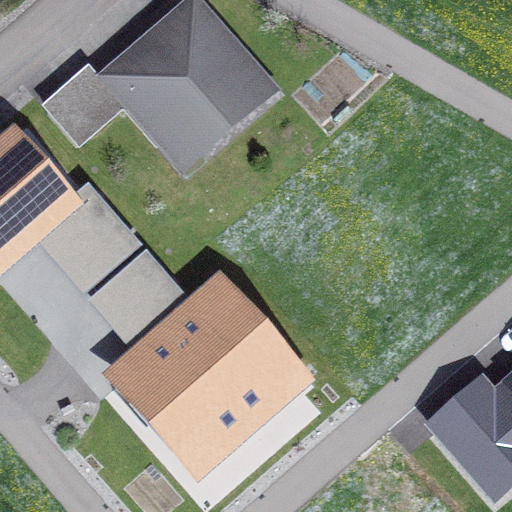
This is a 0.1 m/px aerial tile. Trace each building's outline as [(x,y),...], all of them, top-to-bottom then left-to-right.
[(193,15),(117,82),(184,157),(224,122),(215,112),(251,81),(193,15)] [(93,73),(47,114),(77,148),(123,108),(93,73)] [(0,270),(75,207),(14,136),(0,147),(0,270)] [(306,379),(219,282),(114,375),(200,472),(306,379)] [(511,380),(493,397),(481,383),(433,426),(496,497),(511,482),(511,380)]
